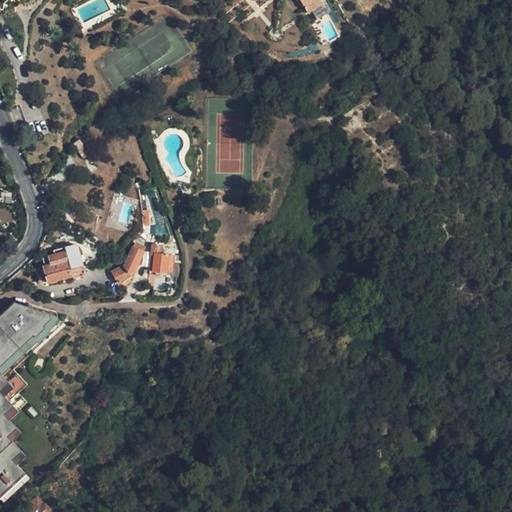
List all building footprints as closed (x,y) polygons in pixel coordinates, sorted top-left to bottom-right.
[(0,0),(0,11),(4,12),(5,7),(14,0),(0,0)] [(297,0),(299,0),(308,13),(311,11),(323,5),(320,0),(297,0)] [(323,5),(311,11),(316,19),(330,12),(325,4),(323,5)] [(140,197),(141,189),(127,186),(126,195),(140,197)] [(132,273),(140,253),(138,252),(141,248),(136,245),(122,266),(112,271),(117,280),(130,273),(132,273)] [(165,273),(166,257),(157,256),(158,247),(150,247),(150,256),(152,257),(152,273),(165,273)] [(49,264),(41,266),(44,280),(45,282),(72,275),(65,248),(52,251),(54,256),(48,258),(49,264)] [(44,280),(41,266),(34,268),(37,281),(44,280)] [(164,288),(165,277),(156,277),(156,288),(164,288)] [(0,501),(3,504),(19,487),(14,482),(23,473),(10,460),(17,452),(3,438),(13,428),(0,415),(0,401),(1,400),(0,399),(0,384),(1,383),(0,381),(0,358),(46,311),(9,300),(0,307),(0,309),(4,319),(0,322),(0,501)] [(51,511),(46,505),(43,507),(37,501),(26,510),(27,511),(51,511)]
